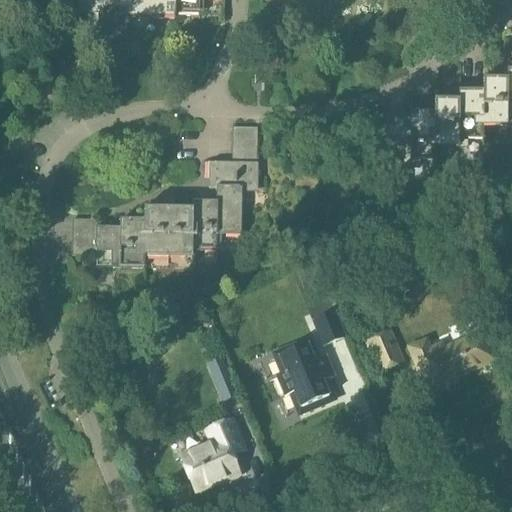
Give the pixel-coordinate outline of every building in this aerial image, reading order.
[(78,0),(79,14),(103,14),(102,30),(128,30),(128,10),(151,10),(151,18),(176,18),(176,12),(200,12),(200,0),(78,0)] [(511,65),(508,65),(508,80),(484,80),(484,87),(460,87),(459,102),(435,102),(435,108),(411,108),(411,123),(387,123),(387,170),(419,170),(419,162),(436,163),(436,148),(468,148),(468,141),(484,141),(484,127),(511,126),(511,65)] [(233,128),(232,140),(257,141),(258,129),(233,128)] [(232,152),(257,152),(257,141),(232,140),(232,152)] [(232,164),(257,164),(257,152),(232,152),(232,164)] [(257,164),(232,164),(209,163),(209,189),(217,189),(217,204),(217,212),(239,212),(240,189),(255,190),(256,165),(257,165),(257,164)] [(98,233),(97,245),(97,252),(120,252),(120,268),(145,268),(145,248),(168,248),(168,255),(193,256),(193,250),(217,250),(218,234),(242,235),(242,212),(239,212),(217,212),(217,204),(193,203),(193,209),(145,208),(144,222),(120,221),(120,229),(98,229),(98,233)] [(72,232),(98,233),(98,229),(98,221),(73,220),(72,232)] [(72,245),(97,245),(98,233),(72,232),(72,245)] [(97,258),(97,252),(97,245),(72,245),(72,257),(97,258)] [(335,313),(311,323),(322,349),(346,339),(335,313)] [(380,373),(404,362),(390,332),(367,343),(380,373)] [(311,337),(270,354),(280,376),(275,378),(284,399),(288,397),(297,419),(338,402),(329,380),(335,378),(326,356),(320,359),(311,337)] [(493,362),(483,337),(444,353),(441,346),(430,351),(426,342),(410,348),(429,395),(457,383),(454,377),(471,370),(471,371),(493,362)] [(226,358),(209,365),(223,399),(241,392),(226,358)] [(210,487),(239,475),(231,457),(244,452),(232,422),(216,429),(221,441),(181,457),(196,493),(199,492),(202,493),(209,490),(210,487)]
